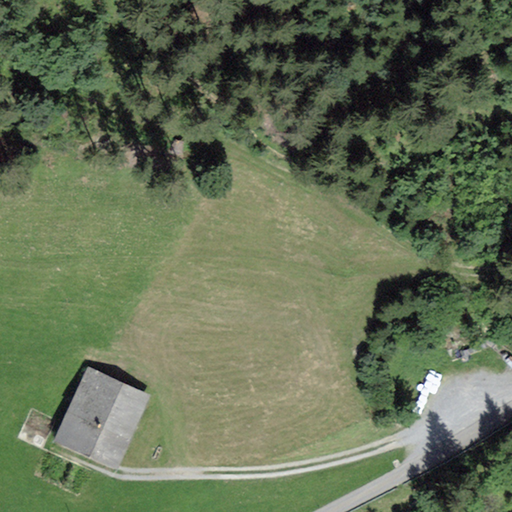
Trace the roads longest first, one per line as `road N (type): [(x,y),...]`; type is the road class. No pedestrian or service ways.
road 1 (track): [(53,445),(143,475),(279,471),(424,439),(443,450)]
road 2 (track): [(441,266),(324,195),(172,128)]
road 3 (tertiary): [(327,511),(511,409)]
road 4 (track): [(172,128),(64,99),(0,71)]
